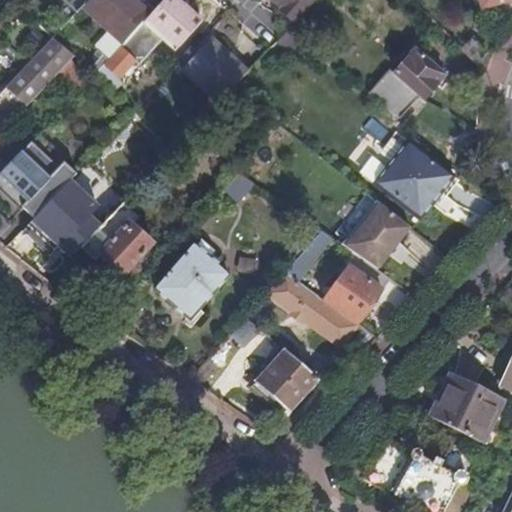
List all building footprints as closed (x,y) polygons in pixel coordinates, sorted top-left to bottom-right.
[(60,0),(77,16),(82,11),(91,0),(60,0)] [(122,48),(154,15),(138,0),(134,4),(129,0),(91,0),(82,11),(122,48)] [(105,72),(102,69),(95,77),(114,94),(121,86),(117,83),(134,64),(138,68),(166,37),(163,34),(193,2),(191,0),(167,0),(154,15),(122,48),(119,51),(122,54),(105,72)] [(271,0),(283,11),(281,13),(292,24),(315,0),(271,0)] [(511,0),(478,0),(482,13),(511,4),(511,0)] [(233,43),(241,30),(224,20),(216,34),(233,43)] [(277,43),(275,46),(297,63),(307,51),(285,34),(277,43)] [(486,76),(493,58),(472,40),(461,52),(486,76)] [(52,42),(6,91),(26,110),(58,76),(68,65),(73,59),(52,42)] [(180,74),(216,108),(219,104),(230,93),(246,76),(209,42),(180,74)] [(389,73),(367,98),(398,122),(419,100),(423,104),(445,80),(415,53),(394,78),(389,73)] [(68,65),(58,76),(78,95),(88,84),(68,65)] [(0,137),(26,110),(6,91),(0,97),(0,137)] [(233,115),(244,103),(230,93),(219,104),(233,115)] [(452,181),(407,145),(372,188),(416,224),(452,181)] [(238,177),(221,197),(230,205),(248,185),(238,177)] [(3,180),(0,183),(0,204),(19,223),(33,208),(3,180)] [(68,186),(31,225),(59,252),(96,212),(68,186)] [(356,259),(375,273),(408,232),(375,205),(343,244),(339,248),(356,259)] [(133,269),(153,248),(131,228),(137,221),(121,207),(80,252),(94,265),(101,257),(114,269),(125,278),(133,269)] [(8,228),(0,236),(0,247),(5,252),(22,234),(16,228),(8,228)] [(282,276),(298,286),(330,242),(318,233),(282,276)] [(192,249),(154,292),(189,322),(227,279),(192,249)] [(323,304),(356,327),(389,282),(375,273),(356,259),(323,304)] [(125,278),(114,269),(109,274),(125,288),(137,273),(133,269),(125,278)] [(282,276),(265,297),(340,349),(356,327),(323,304),(298,286),(282,276)] [(254,387),(279,358),(273,353),(264,362),(267,364),(245,390),(271,413),(277,407),(254,387)] [(282,354),(279,358),(254,387),(277,407),(288,416),(316,384),(282,354)] [(511,394),(511,362),(500,389),(511,394)] [(503,405),(451,379),(429,421),(481,448),(503,405)] [(393,449),(384,444),(362,485),(375,492),(377,490),(381,493),(380,495),(393,501),(394,499),(417,511),(455,511),(466,493),(463,492),(464,491),(464,489),(466,488),(467,484),(466,480),(468,475),(473,478),(480,465),(448,448),(447,450),(444,448),(437,462),(401,443),(399,446),(396,444),(393,449)] [(511,511),(511,495),(503,511),(511,511)]
